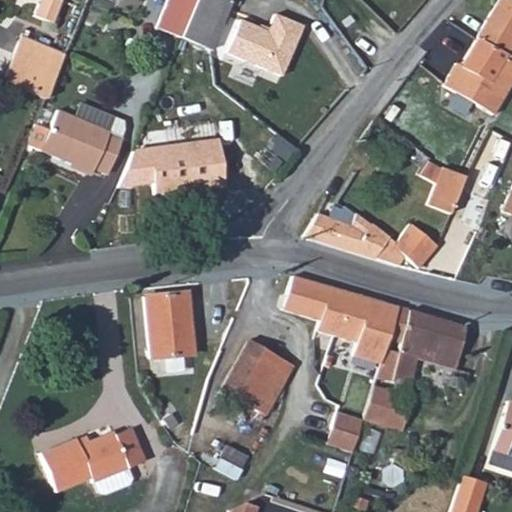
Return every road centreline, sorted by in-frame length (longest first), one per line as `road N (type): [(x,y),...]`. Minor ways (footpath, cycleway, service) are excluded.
road 1 (unclassified): [(444,0),(266,231),(263,250)]
road 2 (unclassified): [(263,250),(0,286)]
road 3 (unclassified): [(511,306),(263,250)]
